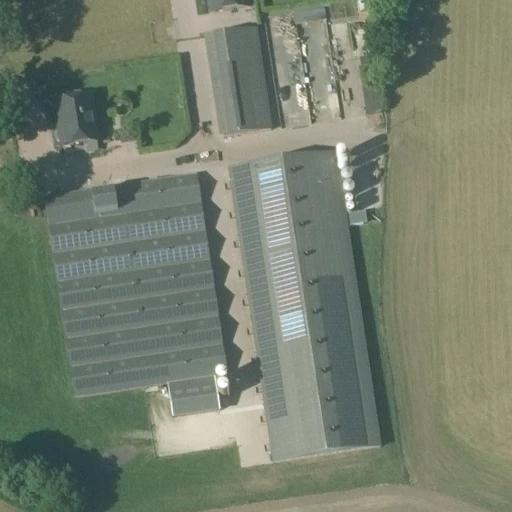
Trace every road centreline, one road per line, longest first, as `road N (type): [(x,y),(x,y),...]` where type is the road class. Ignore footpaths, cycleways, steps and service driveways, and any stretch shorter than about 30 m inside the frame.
road 1 (unknown): [(200,153),(244,461)]
road 2 (unknown): [(0,78),(20,107),(31,151),(58,170),(200,153)]
road 3 (unknown): [(178,0),(200,153)]
road 4 (unknown): [(200,153),(319,137)]
